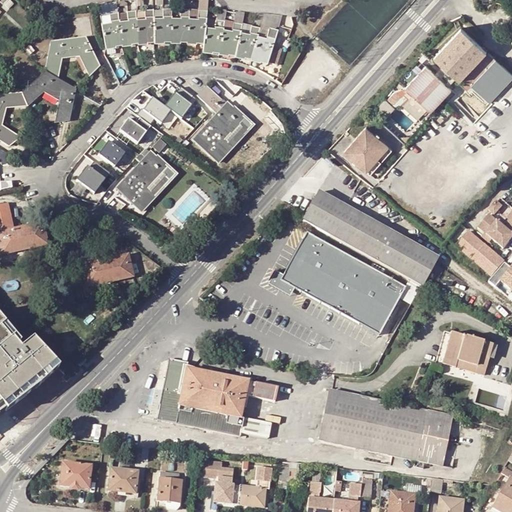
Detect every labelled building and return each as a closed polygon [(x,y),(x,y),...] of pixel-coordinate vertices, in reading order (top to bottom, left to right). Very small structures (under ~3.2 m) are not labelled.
[(15,3),(10,0),(6,0),(4,3),(9,9),(15,3)] [(118,12),(118,15),(119,15),(119,12),(119,9),(116,9),(115,1),(107,2),(108,13),(118,12)] [(118,12),(108,13),(107,2),(97,4),(105,48),(120,46),(118,24),(118,16),(118,15),(118,12)] [(153,44),(153,12),(153,10),(138,11),(138,13),(135,13),(137,45),(153,44)] [(171,21),(171,11),(171,10),(155,10),(155,12),(153,12),(153,44),(170,43),(171,21)] [(186,44),(188,13),(188,10),(180,10),(179,21),(171,21),(170,43),(186,44)] [(218,10),(216,20),(224,21),(224,24),(226,24),(227,22),(227,18),(225,18),(226,11),(218,10)] [(118,24),(120,46),(137,45),(135,13),(135,11),(127,11),(127,23),(118,24)] [(118,24),(127,23),(127,11),(119,12),(119,15),(118,15),(118,16),(118,24)] [(206,15),(207,11),(190,11),(190,13),(188,13),(186,44),(203,45),(205,19),(206,15)] [(242,24),(241,27),(244,27),(245,22),(243,22),(244,12),(235,12),(234,22),(242,24)] [(269,31),(272,19),(263,16),(260,25),(262,26),(261,32),(259,32),(251,61),(267,65),(268,62),(277,64),(281,52),(272,49),(277,33),(269,31)] [(224,21),(216,20),(205,19),(203,45),(202,52),(219,54),(224,24),(224,21)] [(281,21),(272,19),(269,31),(277,33),(281,21)] [(241,27),(242,24),(234,22),(227,22),(226,24),(224,24),(219,54),(234,57),(239,35),(241,27)] [(239,35),(234,57),(251,61),(259,32),(260,29),(251,26),(248,37),(239,35)] [(433,55),(458,80),(486,52),(460,27),(433,55)] [(63,56),(80,53),(82,57),(86,56),(90,65),(87,68),(91,75),(100,65),(92,51),(89,52),(88,44),(89,44),(88,42),(84,42),(83,39),(86,39),(85,37),(53,42),(51,49),(53,49),(53,53),(51,53),(48,72),(57,78),(59,74),(63,56)] [(467,89),(471,85),(490,103),(511,79),(511,75),(487,52),(459,82),(462,84),(467,89)] [(90,65),(86,56),(82,57),(87,68),(90,65)] [(423,65),(403,86),(407,90),(416,99),(428,110),(449,89),(423,65)] [(20,106),(32,101),(46,90),(61,99),(60,103),(63,104),(60,114),(57,115),(55,122),(69,121),(72,105),(69,103),(73,97),(74,97),(74,95),(71,94),(73,91),(75,92),(76,90),(57,78),(48,72),(42,77),(43,78),(41,81),(39,79),(22,93),(1,95),(1,98),(0,98),(0,140),(9,146),(20,137),(13,134),(10,136),(2,131),(3,127),(0,125),(0,120),(3,108),(20,106)] [(181,86),(163,106),(143,88),(131,103),(158,126),(170,112),(178,118),(195,98),(181,86)] [(218,115),(212,121),(215,125),(212,128),(209,124),(194,140),(219,163),(234,148),(226,140),(245,119),(234,108),(233,110),(228,105),(227,105),(209,88),(207,86),(198,95),(198,96),(218,115)] [(393,104),(401,96),(407,90),(403,86),(396,91),(388,100),(393,104)] [(428,110),(416,99),(410,104),(423,116),(428,110)] [(121,130),(139,143),(152,126),(142,118),(137,124),(130,118),(121,130)] [(245,119),(226,140),(234,148),(254,127),(245,119)] [(2,131),(10,136),(13,134),(3,127),(2,131)] [(345,150),(366,169),(388,147),(368,127),(345,150)] [(166,147),(159,141),(152,148),(160,154),(166,147)] [(125,154),(109,142),(99,155),(115,167),(125,154)] [(366,169),(369,172),(391,150),(388,147),(366,169)] [(142,212),(157,196),(149,188),(169,167),(158,157),(157,158),(151,153),(150,154),(146,149),(136,159),(141,164),(135,170),(138,173),(135,176),(133,173),(118,189),(142,212)] [(110,174),(94,162),(89,168),(88,167),(77,181),(95,194),(110,174)] [(177,175),(169,167),(149,188),(157,196),(177,175)] [(302,221),(422,287),(427,277),(434,264),(438,258),(318,192),(302,221)] [(7,203),(0,204),(0,249),(1,255),(47,245),(42,223),(12,229),(7,203)] [(502,208),(496,203),(490,211),(495,216),(502,208)] [(511,221),(506,229),(504,227),(489,215),(478,228),(485,234),(493,239),(503,248),(511,237),(511,221)] [(506,262),(459,225),(447,240),(494,277),(506,262)] [(304,234),(279,282),(299,293),(309,298),(369,331),(377,335),(397,300),(404,288),(304,234)] [(490,243),(493,239),(485,234),(483,237),(490,243)] [(95,236),(76,240),(87,287),(131,278),(127,257),(98,263),(94,244),(97,244),(95,236)] [(511,268),(506,263),(490,282),(498,289),(503,282),(511,289),(511,268)] [(444,269),(434,264),(427,277),(436,282),(444,269)] [(294,300),(299,293),(279,282),(274,290),(294,300)] [(405,285),(404,288),(397,300),(408,306),(417,291),(405,285)] [(0,414),(0,413),(0,406),(2,405),(6,410),(26,393),(23,390),(31,382),(35,386),(43,378),(40,374),(45,370),(48,373),(54,368),(27,340),(25,341),(0,313),(0,414)] [(440,366),(441,364),(442,360),(450,334),(444,332),(435,364),(440,366)] [(492,346),(450,334),(442,360),(456,364),(457,362),(486,370),(492,346)] [(82,356),(77,361),(81,365),(86,360),(82,356)] [(170,360),(157,420),(240,437),(240,434),(267,439),(270,424),(240,418),(244,396),(274,402),(277,388),(186,369),(187,363),(172,360),(170,360)] [(442,360),(441,364),(484,377),(486,370),(457,362),(456,364),(442,360)] [(43,378),(48,373),(45,370),(40,374),(43,378)] [(35,386),(31,382),(23,390),(26,393),(35,386)] [(319,442),(442,466),(452,416),(329,391),(319,442)] [(220,499),(220,503),(238,505),(240,485),(225,484),(225,478),(232,478),(233,470),(222,469),(222,463),(203,461),(202,477),(217,478),(217,483),(215,483),(213,498),(220,499)] [(77,490),(78,488),(88,489),(91,466),(62,463),(60,486),(70,487),(71,490),(77,490)] [(288,482),(290,467),(280,466),(278,481),(288,482)] [(257,507),(257,502),(264,503),(266,488),(264,488),(265,482),(272,482),(273,469),(257,467),(255,487),(240,485),(238,505),(257,507)] [(298,483),(299,468),(290,467),(288,482),(298,483)] [(108,492),(134,495),(137,473),(111,470),(108,492)] [(168,509),(176,510),(179,505),(182,475),(160,473),(157,502),(166,503),(166,507),(168,509)] [(511,511),(511,479),(510,478),(492,509),(498,511),(511,511)] [(442,480),(432,479),(430,493),(440,494),(442,480)] [(309,498),(307,498),(305,511),(331,511),(333,500),(319,499),(321,484),(310,483),(309,498)] [(361,498),(371,499),(372,484),(363,483),(362,486),(350,484),(349,497),(348,502),(333,500),(331,511),(358,511),(359,504),(358,504),(358,498),(361,498)] [(417,486),(407,485),(407,493),(391,492),(389,511),(413,511),(416,494),(421,494),(422,487),(417,486)] [(470,496),(468,495),(467,509),(476,510),(477,491),(470,490),(470,496)] [(463,511),(465,501),(440,498),(438,511),(463,511)]
